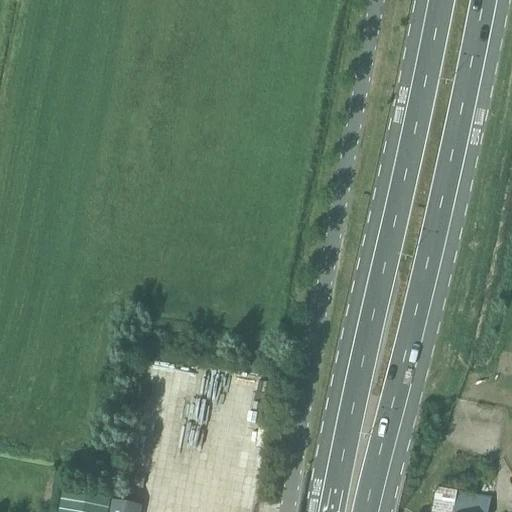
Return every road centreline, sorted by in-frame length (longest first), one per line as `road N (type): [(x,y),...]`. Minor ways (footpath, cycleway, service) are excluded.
road 1 (primary): [(374,511),(491,0)]
road 2 (primary): [(436,0),(327,511)]
road 3 (unclassified): [(381,0),(289,511)]
